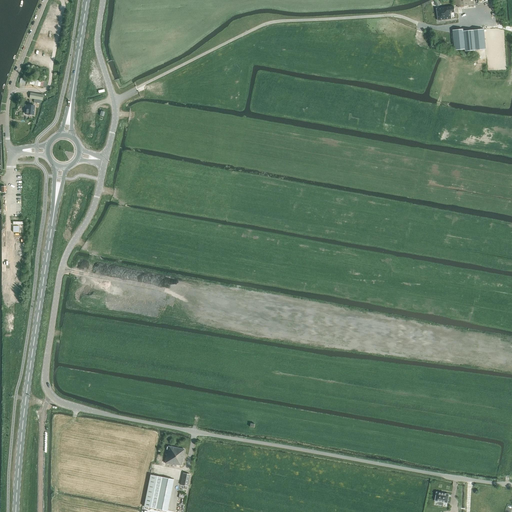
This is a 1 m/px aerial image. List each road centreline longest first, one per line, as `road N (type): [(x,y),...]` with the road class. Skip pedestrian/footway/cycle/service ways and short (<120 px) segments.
road 1 (tertiary): [(511,485),(195,431),(53,397),(45,374),(60,269),(88,219),(105,161)]
road 2 (primary): [(15,511),(55,199)]
road 3 (unclassified): [(101,0),(95,43),(115,105),(105,161)]
road 4 (unclassified): [(10,151),(8,98),(47,0)]
